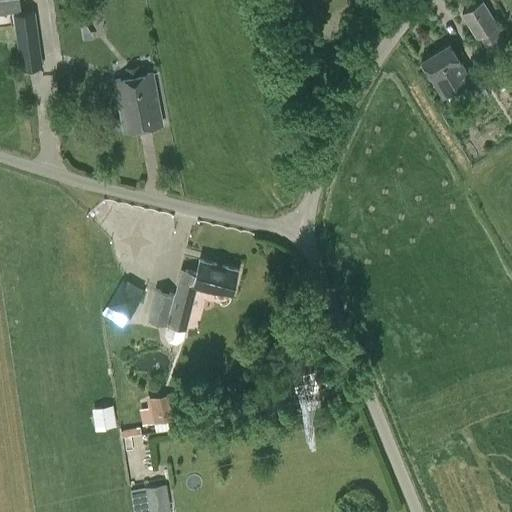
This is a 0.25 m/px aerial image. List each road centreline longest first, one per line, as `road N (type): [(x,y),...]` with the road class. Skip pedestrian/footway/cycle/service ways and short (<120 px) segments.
road 1 (unclassified): [(0,154),(306,230)]
road 2 (unclassified): [(417,511),(306,230)]
road 3 (unclassified): [(306,230),(313,190),(351,99),(423,0)]
